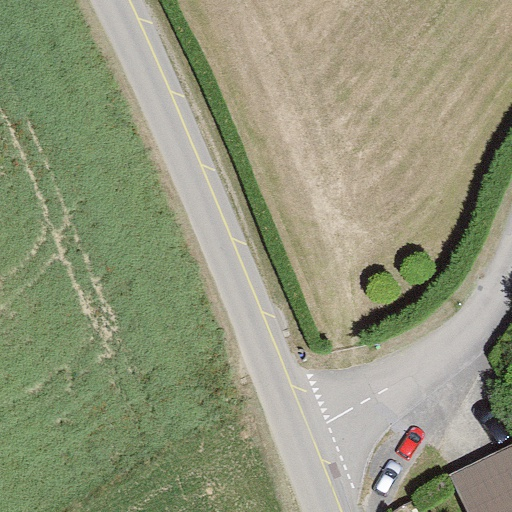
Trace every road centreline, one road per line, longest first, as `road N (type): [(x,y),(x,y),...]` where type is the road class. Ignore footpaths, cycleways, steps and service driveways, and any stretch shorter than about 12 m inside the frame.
road 1 (unclassified): [(114,0),(297,440)]
road 2 (residential): [(297,440),(456,351),(511,268)]
